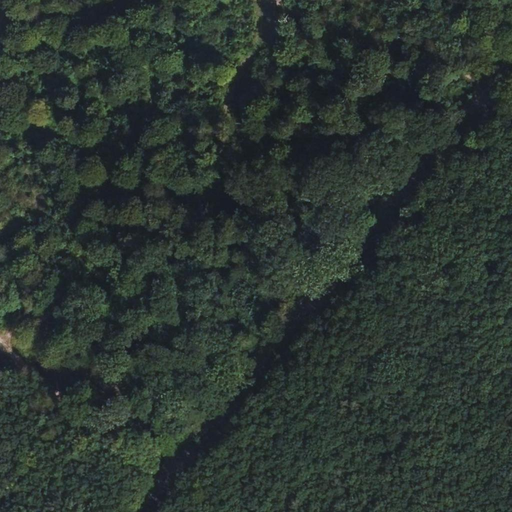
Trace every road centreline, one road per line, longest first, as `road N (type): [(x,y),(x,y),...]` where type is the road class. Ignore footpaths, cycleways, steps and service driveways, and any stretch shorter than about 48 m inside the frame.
road 1 (track): [(140,511),(511,70)]
road 2 (track): [(511,264),(451,0)]
road 3 (track): [(0,348),(181,511)]
